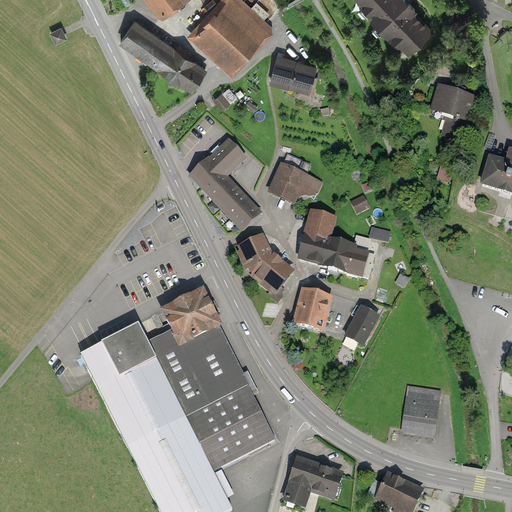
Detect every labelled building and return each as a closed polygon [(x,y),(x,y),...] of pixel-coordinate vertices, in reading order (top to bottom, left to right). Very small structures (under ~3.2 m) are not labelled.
[(187,0),(143,0),(159,21),(187,0)] [(222,0),(196,29),(234,64),(270,26),(262,19),(268,14),(256,3),(251,8),(242,0),(222,0)] [(434,31),(403,0),(352,0),(351,1),(407,58),(434,31)] [(173,48),(134,22),(121,41),(192,89),(205,70),(188,58),(191,54),(176,44),(173,48)] [(62,30),(52,35),(56,45),(67,40),(62,30)] [(308,95),(316,67),(279,56),(270,84),(308,95)] [(475,100),(437,89),(430,115),(446,119),(441,137),(463,143),(475,100)] [(229,104),(221,94),(214,100),(222,110),(229,104)] [(245,160),(230,144),(210,163),(208,161),(191,177),(244,232),(261,216),(225,179),(245,160)] [(479,186),(511,194),(511,151),(508,150),(504,162),(487,157),(479,186)] [(323,183),(280,165),(268,195),(292,205),(318,193),(323,183)] [(359,214),(369,208),(363,198),(353,204),(359,214)] [(321,267),(369,279),(375,256),(368,254),(371,241),(357,237),(354,247),(328,241),(334,220),(312,214),(300,260),(310,263),(312,257),(322,260),(321,267)] [(388,234),(373,230),(372,238),(386,241),(388,234)] [(270,255),(262,239),(241,250),(252,272),(275,292),(291,272),(270,255)] [(408,279),(402,276),(397,285),(404,288),(408,279)] [(331,299),(304,292),(295,324),(323,332),(331,299)] [(214,472),(277,441),(203,294),(163,313),(169,325),(164,328),(165,330),(163,331),(166,337),(148,345),(139,327),(82,355),(160,511),(230,511),(233,511),(214,472)] [(379,319),(362,309),(346,338),(363,347),(379,319)] [(441,391),(407,387),(401,431),(435,435),(441,391)] [(309,464),(299,461),(284,506),(301,511),(303,511),(310,491),(333,499),(341,475),(319,467),(319,466),(309,463),(309,464)] [(412,511),(422,491),(388,476),(383,485),(375,481),(368,496),(397,509),(395,511),(412,511)]
